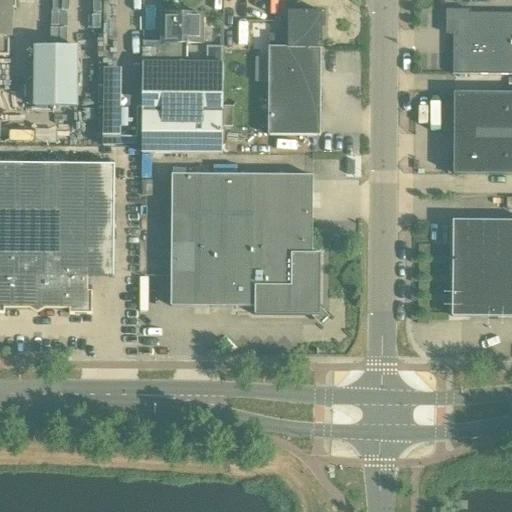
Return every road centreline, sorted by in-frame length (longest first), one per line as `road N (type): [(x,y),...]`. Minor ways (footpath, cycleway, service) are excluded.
road 1 (unclassified): [(381,398),(383,0)]
road 2 (tertiary): [(129,395),(287,430),(380,433)]
road 3 (tertiary): [(381,398),(217,388),(129,395)]
road 4 (tertiary): [(380,433),(511,423)]
road 5 (tertiary): [(511,393),(381,398)]
road 6 (tertiary): [(129,395),(0,394)]
